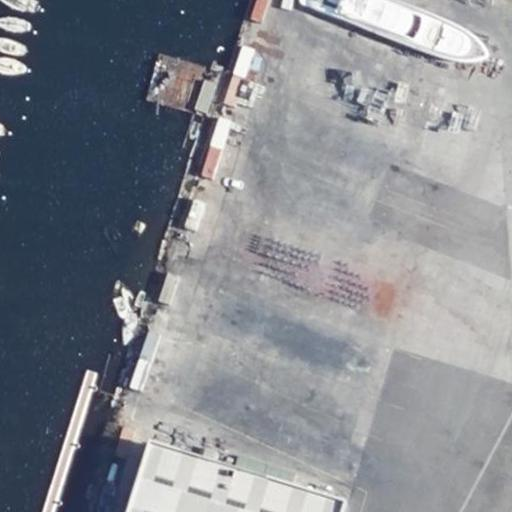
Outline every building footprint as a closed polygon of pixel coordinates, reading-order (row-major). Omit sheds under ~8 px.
[(284,16),(287,3),(268,0),(256,0),(255,11),(284,16)] [(298,0),(297,5),(463,56),(473,25),(393,0),(298,0)] [(385,115),(403,66),(284,23),(266,72),(385,115)] [(511,77),(490,75),(481,200),(509,202),(511,167),(511,77)] [(226,186),(238,122),(206,115),(194,180),(226,186)] [(261,161),(249,193),(320,219),(332,187),(261,161)] [(211,231),(216,193),(186,188),(180,226),(211,231)] [(250,236),(244,256),(308,276),(314,255),(250,236)] [(164,274),(193,284),(205,248),(176,238),(164,274)] [(511,365),(511,308),(499,362),(511,365)] [(153,358),(158,331),(147,329),(142,356),(153,358)] [(275,441),(293,397),(162,346),(144,390),(275,441)] [(299,418),(291,440),(379,474),(387,452),(299,418)] [(340,511),(347,490),(154,433),(133,500),(129,511),(340,511)]
